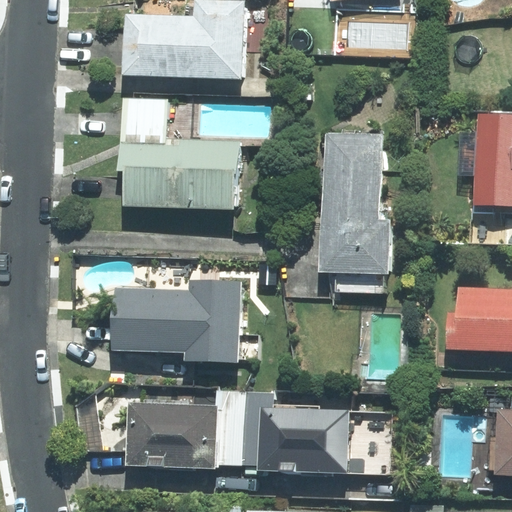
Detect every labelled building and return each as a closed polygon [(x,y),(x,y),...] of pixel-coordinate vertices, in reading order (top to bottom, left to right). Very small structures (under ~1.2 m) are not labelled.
[(241,78),(244,2),(196,0),(195,17),(127,15),(124,73),(241,78)] [(122,97),(120,136),(166,138),(168,99),(122,97)] [(511,115),(478,114),(477,132),(460,132),(458,175),(475,175),(474,212),(511,214),(511,115)] [(378,220),(381,136),(326,134),(321,269),(337,270),(336,292),(383,293),(383,274),(388,274),(390,221),(378,220)] [(235,211),(238,141),(166,138),(120,136),(119,170),(124,171),(122,207),(235,211)] [(189,290),(114,287),(112,350),(184,352),(184,360),(238,362),(238,359),(257,359),(258,335),(239,335),(241,282),(189,280),(189,290)] [(511,350),(511,289),(458,287),(457,314),(449,314),(447,348),(511,350)] [(244,465),(246,392),(216,391),(215,404),(128,401),(126,466),(215,469),(215,464),(244,465)] [(274,393),(246,392),(244,465),(258,465),(258,470),(347,473),(350,410),(320,409),(320,406),(274,404),(274,393)] [(511,409),(498,409),(495,474),(511,475),(511,409)] [(242,511),(242,502),(222,501),(221,511),(242,511)]
